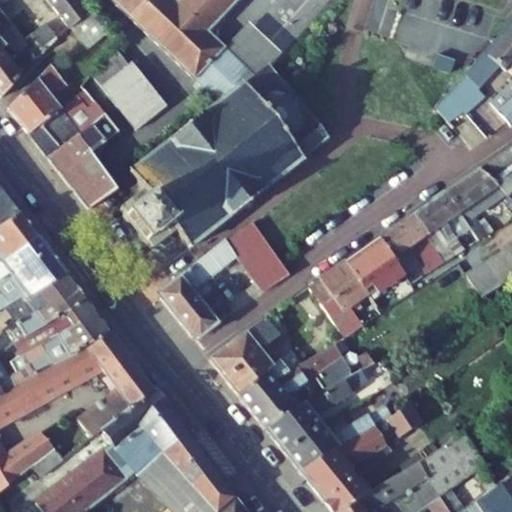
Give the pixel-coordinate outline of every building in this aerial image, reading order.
[(78,0),(77,0),(46,0),(71,29),(72,29),(88,14),(78,0)] [(191,17),(176,2),(173,0),(110,0),(161,49),(191,17)] [(177,0),(176,2),(191,17),(161,49),(195,81),(218,103),(243,84),(244,85),(244,84),(254,78),(226,50),(206,32),(237,0),(177,0)] [(72,29),(80,39),(101,23),(91,12),(88,14),(72,29)] [(511,65),(511,18),(487,49),(473,66),(464,77),(434,110),(447,122),(461,112),(463,115),(484,96),(478,90),(500,66),(507,72),(511,65)] [(13,25),(8,20),(0,26),(0,35),(1,35),(13,25)] [(32,37),(44,52),(56,38),(45,23),(30,35),(32,37)] [(101,23),(80,39),(88,50),(108,33),(101,23)] [(4,41),(15,54),(28,44),(26,42),(25,40),(25,41),(13,25),(1,35),(6,40),(4,41)] [(254,78),(268,66),(281,56),(250,26),(226,50),(254,78)] [(0,96),(1,98),(21,78),(1,52),(6,48),(2,43),(0,40),(0,96)] [(136,131),(164,109),(114,48),(92,75),(136,131)] [(29,135),(76,98),(50,65),(36,81),(8,108),(29,135)] [(120,209),(151,249),(175,231),(190,249),(228,219),(229,220),(264,191),(303,161),(302,160),(326,141),(311,122),(311,121),(284,85),(283,86),(272,71),(268,66),(254,78),(244,84),(244,85),(243,84),(218,103),(204,113),(204,114),(168,142),(130,172),(144,191),(120,209)] [(508,123),(511,127),(511,126),(511,80),(489,102),(508,123)] [(48,160),(104,115),(99,108),(90,116),(76,98),(29,135),(48,160)] [(88,211),(116,191),(112,185),(90,154),(119,133),(104,115),(48,160),(88,211)] [(507,197),(511,192),(511,152),(511,151),(479,171),(505,195),(507,197)] [(472,219),(505,195),(479,171),(446,194),(470,231),(478,242),(484,238),(476,226),(472,219)] [(0,228),(21,215),(0,188),(0,228)] [(464,251),(456,239),(470,231),(446,194),(412,218),(426,237),(438,254),(445,264),(464,251)] [(0,263),(38,239),(21,215),(0,228),(0,263)] [(437,255),(438,254),(426,237),(412,218),(379,240),(393,260),(412,247),(424,264),(437,255)] [(476,226),(484,238),(493,233),(484,220),(476,226)] [(205,283),(236,258),(263,293),(289,276),(253,223),(227,241),(225,240),(162,291),(161,300),(174,315),(191,337),(200,338),(217,324),(230,315),(205,283)] [(0,311),(6,308),(8,306),(11,310),(67,277),(53,259),(38,239),(0,263),(0,311)] [(374,289),(378,294),(404,276),(393,260),(379,240),(346,264),(367,294),(374,289)] [(511,247),(500,255),(511,274),(511,247)] [(426,276),(444,264),(437,255),(424,264),(420,267),(426,276)] [(511,274),(500,255),(486,264),(500,287),(511,279),(511,274)] [(362,307),(357,301),(367,294),(346,264),(308,289),(343,340),(362,327),(353,314),(362,307)] [(500,287),(486,264),(466,276),(480,300),(500,287)] [(14,321),(0,333),(4,338),(0,340),(0,355),(11,346),(15,344),(86,302),(67,277),(11,310),(8,306),(6,308),(14,321)] [(367,294),(370,299),(378,294),(374,289),(367,294)] [(16,374),(7,379),(0,365),(0,395),(3,394),(111,334),(99,318),(86,302),(15,344),(22,356),(10,363),(16,374)] [(225,380),(262,355),(259,352),(286,332),(277,321),(282,317),(277,310),(264,319),(259,323),(245,333),(209,360),(215,368),(225,380)] [(152,391),(142,377),(131,362),(111,334),(3,394),(0,395),(0,420),(101,368),(107,375),(117,389),(78,419),(62,423),(42,435),(41,433),(7,457),(0,460),(0,492),(31,469),(54,451),(62,462),(93,437),(100,432),(152,391)] [(349,372),(350,372),(334,345),(322,353),(302,365),(271,383),(264,376),(237,395),(248,409),(264,429),(284,415),(287,419),(305,407),(293,392),(315,378),(322,390),(323,389),(349,372)] [(271,383),(302,365),(291,352),(279,361),(271,366),(262,355),(225,380),(237,395),(264,376),(271,383)] [(357,358),(364,370),(373,364),(367,352),(357,358)] [(314,416),(388,369),(382,359),(373,365),(373,364),(364,370),(352,376),(351,377),(342,382),(339,385),(330,391),(326,394),(305,407),(287,419),(284,415),(264,429),(283,453),(320,426),(321,428),(322,427),(314,416)] [(323,389),(326,394),(330,391),(339,385),(342,382),(351,377),(349,372),(323,389)] [(104,451),(35,505),(41,511),(86,511),(108,495),(126,481),(136,474),(160,455),(186,436),(152,391),(100,432),(111,446),(104,451)] [(338,511),(369,493),(349,469),(391,445),(399,439),(421,425),(409,406),(389,419),(374,428),(334,450),(333,449),(298,473),(329,511),(338,511)] [(332,438),(322,427),(321,428),(320,426),(283,453),(298,473),(333,449),(334,450),(374,428),(389,419),(383,409),(379,410),(368,416),(332,438)] [(93,437),(104,451),(111,446),(100,432),(93,437)] [(452,491),(485,467),(462,434),(417,465),(417,466),(404,474),(404,473),(369,493),(338,511),(421,511),(428,508),(452,491)] [(160,455),(136,474),(169,509),(171,511),(221,511),(234,500),(224,486),(186,436),(160,455)] [(40,480),(62,462),(54,451),(31,469),(40,480)] [(511,511),(511,507),(497,486),(491,491),(465,509),(460,511),(511,511)] [(428,508),(430,511),(460,511),(465,509),(452,491),(428,508)] [(243,511),(234,500),(221,511),(243,511)]
